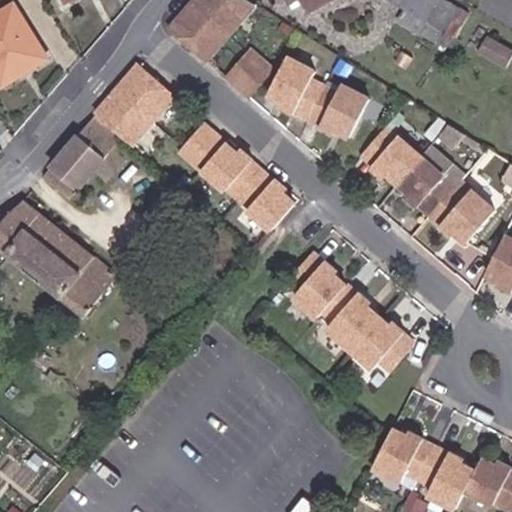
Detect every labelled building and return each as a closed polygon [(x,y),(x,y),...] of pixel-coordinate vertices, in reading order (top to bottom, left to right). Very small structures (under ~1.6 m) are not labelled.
[(67,11),(83,0),(67,0),(63,3),(67,11)] [(205,62),(254,3),(249,0),(194,0),(169,30),(205,62)] [(288,0),(289,1),(291,0),(306,0),(312,8),(326,0),(288,0)] [(469,14),(445,0),(391,0),(407,9),(446,32),(455,37),(469,14)] [(12,7),(0,14),(0,84),(19,72),(14,64),(39,49),(12,7)] [(446,32),(407,9),(400,21),(439,43),(446,32)] [(14,64),(19,72),(44,56),(39,49),(14,64)] [(226,80),(248,98),(272,72),(250,53),(226,80)] [(278,108),(285,110),(309,71),(286,59),(267,98),(280,104),(278,108)] [(173,98),(137,67),(96,116),(122,139),(133,147),(173,98)] [(309,71),(285,110),(293,114),(295,111),(322,124),(319,128),(333,135),(335,132),(348,140),(368,101),(340,87),(337,95),(311,81),(314,74),(309,71)] [(122,139),(96,116),(45,176),(72,200),(111,154),(122,139)] [(224,144),(203,127),(180,155),(201,172),(224,144)] [(391,139),(381,131),(360,156),(371,165),(370,167),(380,177),(384,173),(407,193),(404,197),(416,207),(418,205),(440,224),(439,226),(450,236),(454,232),(465,242),(491,211),(466,190),(460,198),(444,185),(441,181),(446,173),(398,132),(391,139)] [(232,194),(250,164),(251,161),(238,150),(235,153),(224,144),(201,172),(226,193),(228,190),(232,194)] [(272,232),(295,204),(284,195),(287,191),(274,180),(272,182),(250,164),(232,194),(248,208),(247,211),(272,232)] [(17,207),(0,226),(0,248),(84,317),(118,276),(24,201),(17,207)] [(511,239),(506,237),(489,272),(501,279),(499,283),(511,290),(511,239)] [(322,263),(311,254),(288,281),(298,290),(292,297),(317,318),(322,312),(333,322),(327,329),(374,368),(379,361),(391,371),(414,344),(403,334),(404,332),(393,322),(389,325),(368,307),(370,303),(358,292),(356,295),(333,275),(336,271),(324,261),(322,263)] [(163,317),(170,308),(147,291),(140,299),(163,317)] [(511,470),(511,471),(497,462),(496,465),(482,458),(477,471),(463,464),(465,459),(450,452),(449,455),(422,441),(423,438),(408,431),(406,436),(392,429),(373,464),(403,479),(408,471),(432,483),(428,492),(459,507),(467,489),(496,505),(501,496),(511,501),(511,470)] [(497,462),(511,471),(511,470),(511,467),(498,461),(497,462)]
